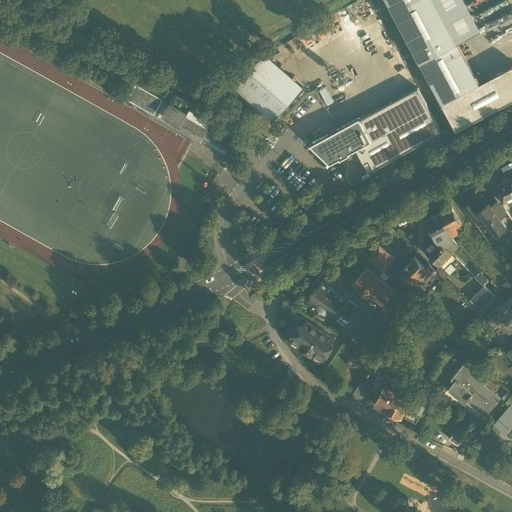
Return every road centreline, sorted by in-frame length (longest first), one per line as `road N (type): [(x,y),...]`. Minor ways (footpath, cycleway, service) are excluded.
road 1 (residential): [(230,271),(221,225),(260,172),(257,152),(197,95),(10,0)]
road 2 (tertiary): [(230,271),(511,125)]
road 3 (residential): [(511,492),(306,379),(266,314)]
road 4 (residential): [(266,314),(281,289),(318,263),(511,159)]
road 5 (tertiary): [(0,375),(230,271)]
